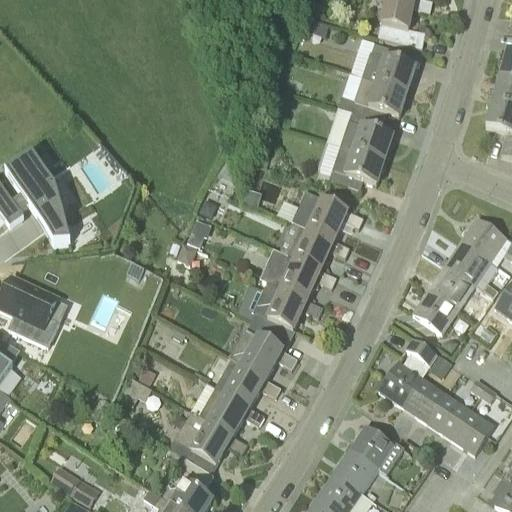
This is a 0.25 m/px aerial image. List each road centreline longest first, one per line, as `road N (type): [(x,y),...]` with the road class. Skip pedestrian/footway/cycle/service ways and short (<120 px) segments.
road 1 (residential): [(262,511),(371,318),(436,165)]
road 2 (residential): [(436,165),(483,0)]
road 3 (residential): [(433,511),(455,476),(477,489),(511,437)]
